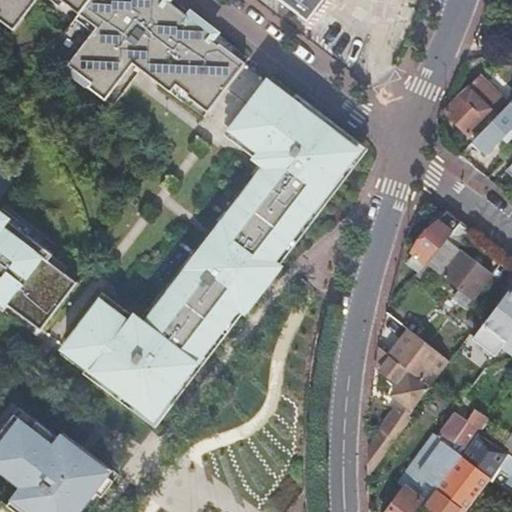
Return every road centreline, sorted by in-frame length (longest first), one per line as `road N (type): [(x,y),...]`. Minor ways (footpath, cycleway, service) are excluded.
road 1 (residential): [(340,511),(343,408),(379,227),(404,148)]
road 2 (residential): [(211,0),(404,148)]
road 3 (residential): [(404,148),(461,0)]
road 4 (residential): [(404,148),(511,233)]
